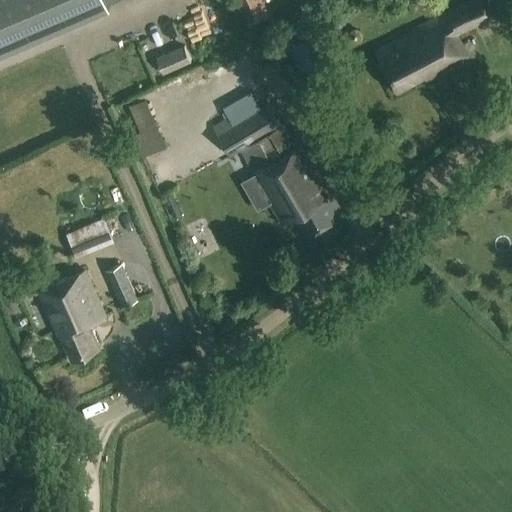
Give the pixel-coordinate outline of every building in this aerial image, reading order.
[(0,0),(0,57),(110,11),(104,0),(0,0)] [(266,10),(264,11),(259,0),(239,0),(249,21),(266,14),(267,13),(266,10)] [(430,83),(473,61),(459,33),(502,10),(497,0),(457,0),(443,8),(447,16),(378,52),(398,90),(426,76),(430,83)] [(319,30),(288,43),(299,70),(331,57),(319,30)] [(50,41),(7,58),(11,68),(54,51),(50,41)] [(171,69),(202,61),(198,45),(167,53),(171,69)] [(230,117),(213,125),(230,157),(242,150),(254,174),(252,175),(281,225),(296,216),(308,236),(338,218),(333,211),(340,208),(303,145),(298,149),(296,149),(272,103),(233,123),(230,117)] [(148,105),(133,112),(141,132),(134,135),(144,157),(167,146),(148,105)] [(170,194),(162,198),(165,205),(166,208),(169,207),(174,219),(180,217),(174,204),(170,194)] [(100,249),(127,239),(120,221),(93,232),(100,249)] [(123,307),(138,300),(122,264),(106,271),(123,307)] [(99,350),(87,325),(104,317),(84,271),(38,291),(58,336),(59,336),(71,363),(99,350)]
